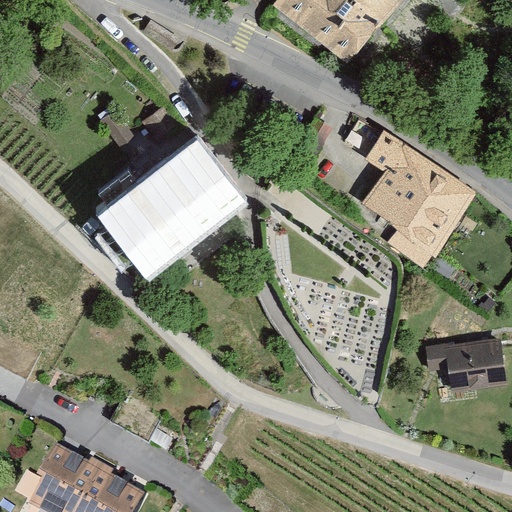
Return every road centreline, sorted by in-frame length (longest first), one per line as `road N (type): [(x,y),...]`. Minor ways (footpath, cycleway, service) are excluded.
road 1 (residential): [(362,432),(274,314),(251,259),(240,171),(95,0)]
road 2 (residential): [(362,432),(229,389),(0,177)]
road 3 (tertiary): [(149,0),(348,92),(511,199)]
road 4 (unknown): [(240,171),(299,212),(363,278),(366,321),(350,416)]
road 5 (residential): [(0,376),(191,486),(221,511)]
road 6 (residential): [(511,483),(362,432)]
